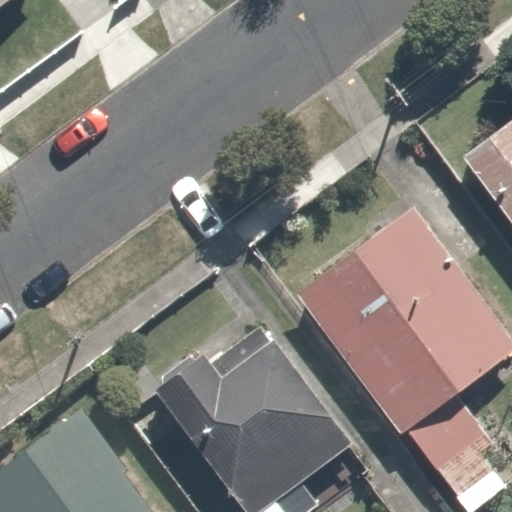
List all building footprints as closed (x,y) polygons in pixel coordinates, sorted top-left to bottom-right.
[(511,109),(456,153),(511,224),(511,109)] [(491,439),(450,376),(511,335),(511,306),(434,189),(292,283),(383,421),(424,483),(491,439)] [(182,361),(147,388),(239,506),(233,511),(330,511),(298,471),(358,424),(281,325),(202,387),(182,361)] [(168,511),(93,403),(0,468),(0,511),(168,511)] [(511,511),(511,466),(505,458),(437,511),(511,511)]
